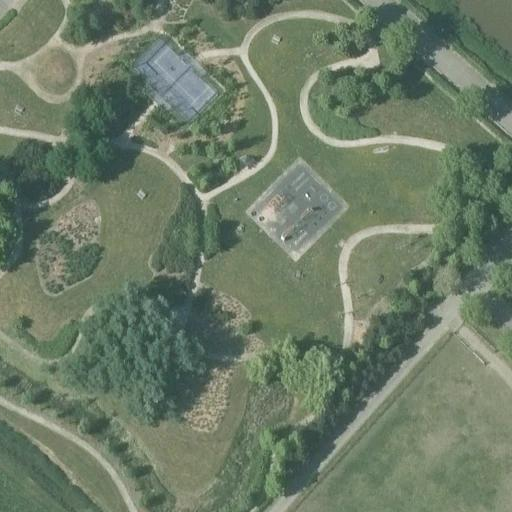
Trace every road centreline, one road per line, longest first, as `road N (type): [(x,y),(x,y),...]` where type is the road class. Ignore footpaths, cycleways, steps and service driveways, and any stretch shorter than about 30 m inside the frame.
road 1 (track): [(270,511),(445,313),(511,384)]
road 2 (track): [(511,114),(381,0)]
